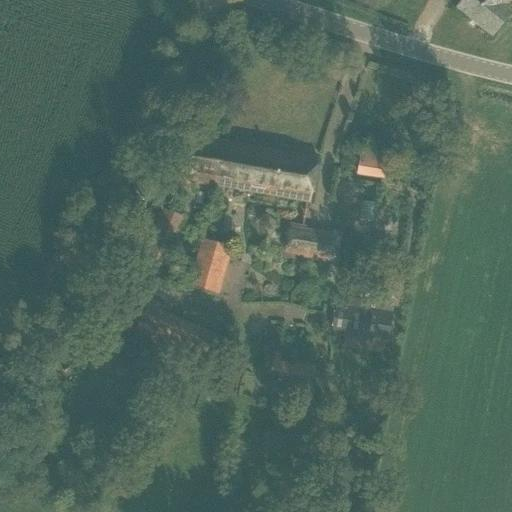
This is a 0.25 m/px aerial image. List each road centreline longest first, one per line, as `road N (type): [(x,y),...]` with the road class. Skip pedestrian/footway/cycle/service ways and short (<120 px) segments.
road 1 (track): [(0,390),(154,121),(238,0)]
road 2 (tertiary): [(511,76),(262,0)]
